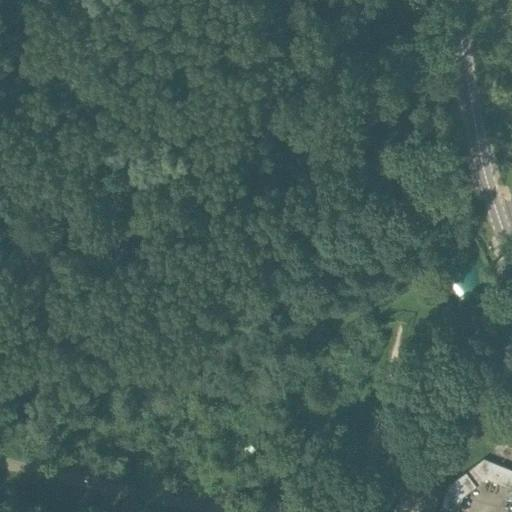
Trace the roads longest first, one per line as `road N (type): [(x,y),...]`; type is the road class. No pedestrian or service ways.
road 1 (unclassified): [(511,254),(477,145),(453,0)]
road 2 (unclassified): [(216,511),(0,462)]
